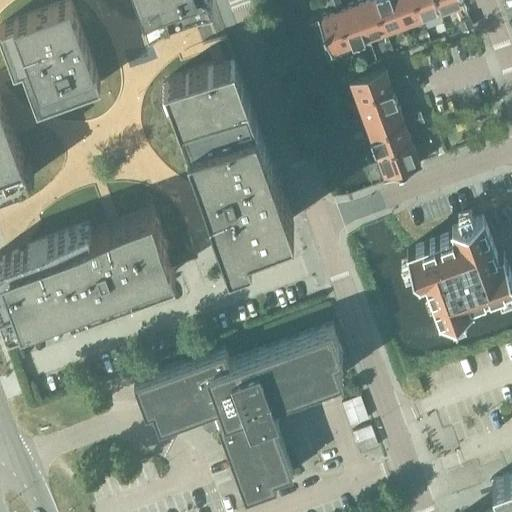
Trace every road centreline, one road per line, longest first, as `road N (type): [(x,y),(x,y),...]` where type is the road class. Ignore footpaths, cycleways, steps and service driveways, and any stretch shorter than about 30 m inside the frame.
road 1 (unclassified): [(423,511),(318,221)]
road 2 (unclassified): [(318,221),(236,0)]
road 3 (residential): [(318,221),(511,150)]
